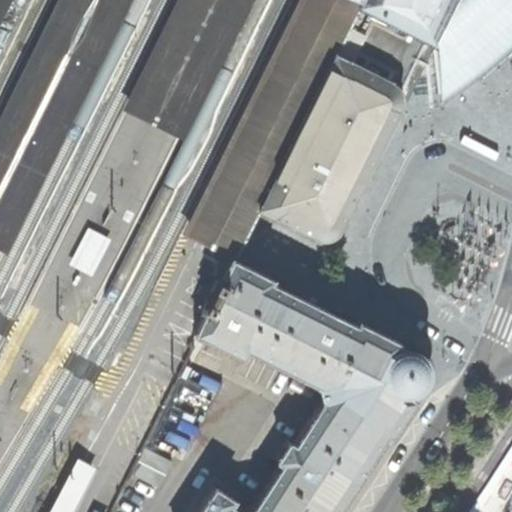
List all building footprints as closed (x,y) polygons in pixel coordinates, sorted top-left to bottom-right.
[(70,0),(0,142),(0,246),(3,248),(126,0),(70,0)] [(187,0),(133,109),(175,130),(239,0),(187,0)] [(296,0),(180,236),(204,249),(231,195),(325,0),(296,0)] [(511,0),(325,0),(231,195),(204,249),(233,263),(235,258),(260,209),(290,226),(311,237),(321,238),(330,236),(338,228),(352,198),(355,191),(366,169),(367,167),(382,137),(385,132),(390,122),(399,104),(399,93),(401,94),(408,95),(422,93),(436,92),(437,106),(460,91),(480,74),(495,61),(510,49),(511,46),(511,0)] [(473,135),(471,139),(507,154),(511,147),(506,145),(475,131),(473,135)] [(93,228),(74,262),(96,274),(114,240),(93,228)] [(334,511),(340,504),(343,504),(348,496),(354,487),(352,485),(384,437),(388,439),(433,371),(429,356),(356,320),(354,323),(341,315),(329,309),(328,310),(297,294),(297,292),(292,289),(288,287),(287,288),(272,281),(271,276),(235,258),(233,263),(224,280),(218,278),(200,310),(204,313),(194,333),(241,359),(246,352),(315,386),(318,401),(292,441),(285,438),(271,460),(277,464),(251,505),(243,508),(237,508),(231,505),(233,500),(211,485),(194,510),(192,509),(190,511),(334,511)] [(70,511),(94,467),(76,458),(52,504),(47,511),(70,511)]
